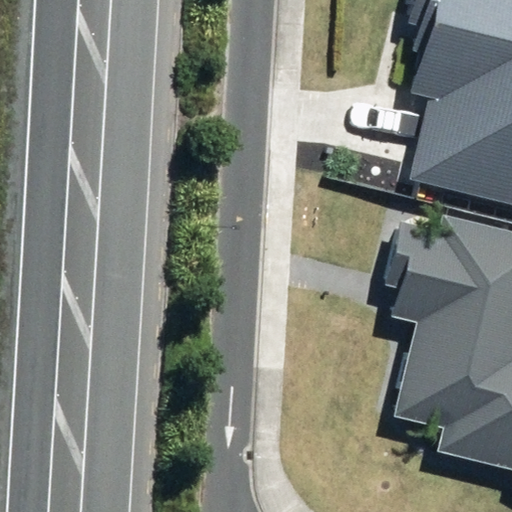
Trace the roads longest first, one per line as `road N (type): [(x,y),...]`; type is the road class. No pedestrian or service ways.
road 1 (secondary): [(58,511),(89,0)]
road 2 (residential): [(256,0),(228,511)]
